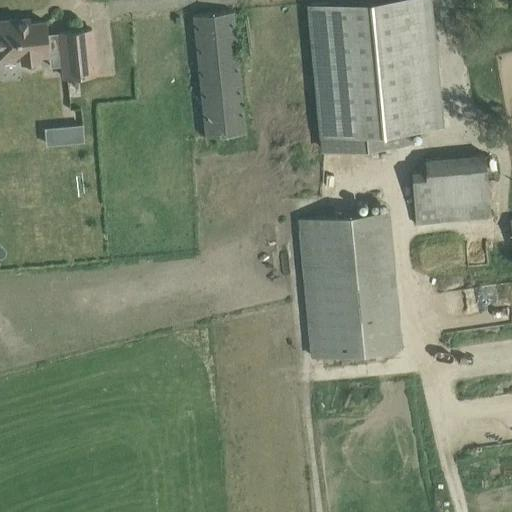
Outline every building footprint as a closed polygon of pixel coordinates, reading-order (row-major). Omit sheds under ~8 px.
[(444,124),(430,0),(343,0),(310,3),(325,150),(408,142),(406,128),(444,124)] [(194,34),(207,134),(246,130),(235,31),(234,11),(193,15),(194,34)] [(49,54),(50,65),(63,63),(64,76),(96,73),(92,29),(59,32),(60,36),(47,37),(45,21),(29,23),(29,18),(0,21),(0,59),(22,57),(22,61),(23,61),(24,65),(27,67),(31,68),(35,66),(37,63),(38,59),(39,59),(38,55),(49,54)] [(82,123),(45,126),(46,143),(83,139),(82,123)] [(415,223),(491,217),(485,152),(423,157),(424,169),(410,170),(415,223)] [(300,220),(310,359),(403,353),(393,214),(300,220)]
